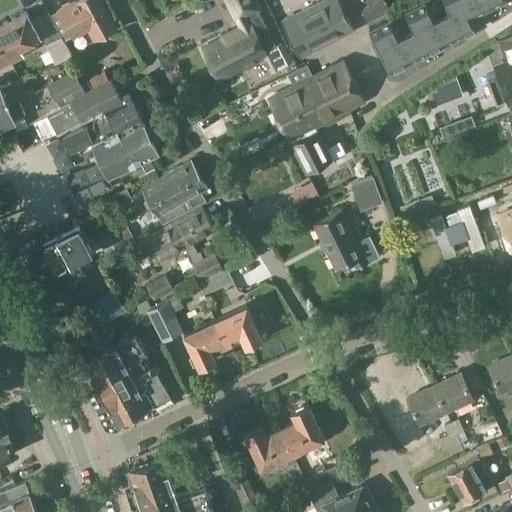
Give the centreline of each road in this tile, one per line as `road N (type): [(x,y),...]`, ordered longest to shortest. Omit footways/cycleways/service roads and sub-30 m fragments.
road 1 (residential): [(123,0),(327,354)]
road 2 (residential): [(78,465),(327,354)]
road 3 (residential): [(327,354),(511,301)]
road 4 (secondary): [(78,465),(0,300)]
road 5 (residential): [(327,354),(418,511)]
